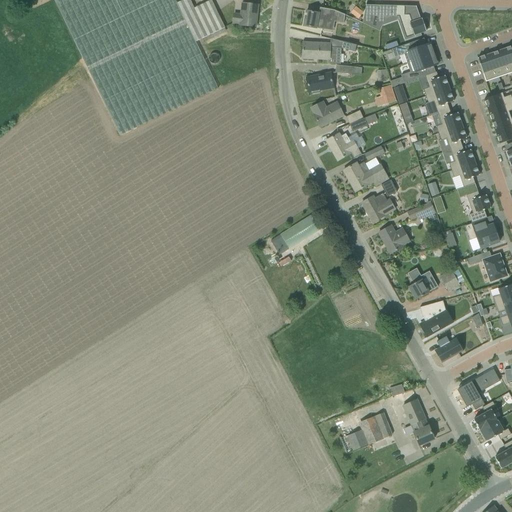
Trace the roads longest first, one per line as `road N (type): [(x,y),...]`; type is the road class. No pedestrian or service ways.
road 1 (residential): [(433,382),(302,148),(281,60),(283,0)]
road 2 (residential): [(511,219),(456,56)]
road 3 (residential): [(495,491),(433,382)]
